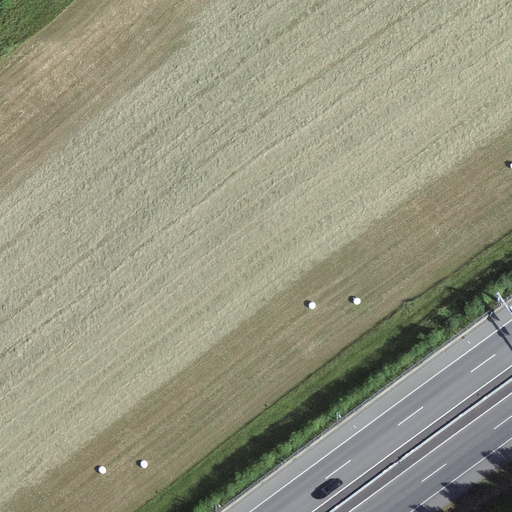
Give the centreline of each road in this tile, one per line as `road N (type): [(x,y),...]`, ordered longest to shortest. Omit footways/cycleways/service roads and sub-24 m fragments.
road 1 (motorway): [(511,342),(280,511)]
road 2 (motorway): [(381,511),(511,416)]
